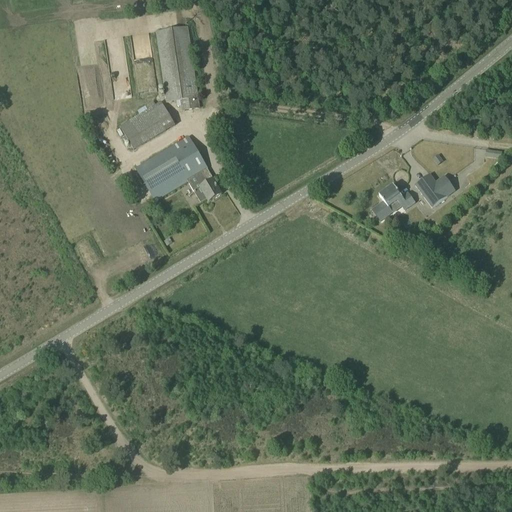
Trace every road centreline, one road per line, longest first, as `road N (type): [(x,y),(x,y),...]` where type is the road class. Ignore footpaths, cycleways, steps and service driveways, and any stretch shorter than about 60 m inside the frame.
road 1 (unclassified): [(0,375),(405,131),(511,42)]
road 2 (track): [(197,0),(213,101),(511,148)]
road 3 (track): [(61,338),(106,421),(149,472),(192,479),(310,469)]
road 4 (track): [(310,469),(511,466)]
